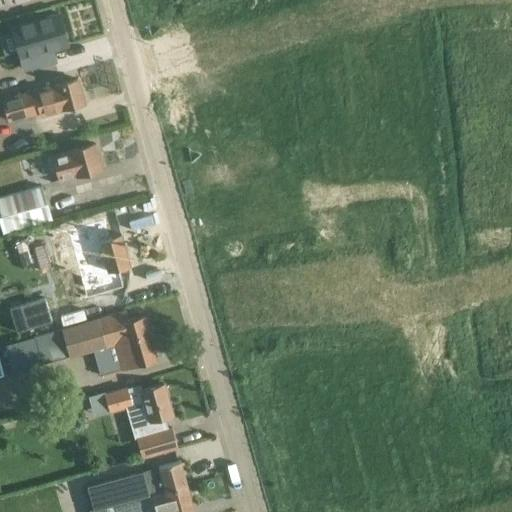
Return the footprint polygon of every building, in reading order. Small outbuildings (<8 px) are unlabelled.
[(153,0),(159,19),(184,12),(181,0),(153,0)] [(58,15),(13,27),(15,33),(20,52),(25,68),(46,62),(43,50),(53,47),(66,43),(66,41),(58,15)] [(457,18),(438,23),(443,41),(448,58),(457,56),(466,53),(457,18)] [(429,25),(421,28),(426,46),(431,63),(439,61),(448,58),(443,41),(438,23),(429,25)] [(412,30),(403,33),(408,50),(413,68),(422,66),(431,63),(426,46),(421,28),(412,30)] [(395,35),(386,38),(391,55),(396,73),(405,71),(413,68),(408,50),(403,33),(395,35)] [(377,40),(369,42),(374,60),(379,78),(387,76),(396,73),(391,55),(386,38),(377,40)] [(359,45),(350,48),(360,83),(369,81),(379,78),(374,60),(369,42),(359,45)] [(335,59),(312,65),(317,85),(323,104),(334,101),(346,98),(349,109),(361,105),(355,81),(342,84),(335,59)] [(290,99),(283,101),(290,125),(303,121),(300,110),(311,107),(323,104),(317,85),(312,65),(289,72),(296,97),(290,99)] [(511,72),(508,72),(503,73),(503,85),(511,84),(511,72)] [(459,78),(454,79),(455,85),(457,91),(467,88),(463,77),(459,78)] [(2,100),(8,120),(38,112),(40,116),(84,104),(77,79),(2,100)] [(449,81),(444,82),(446,88),(447,94),(457,91),(455,85),(454,79),(449,81)] [(240,85),(217,92),(222,111),(228,131),(250,124),(254,135),(266,132),(259,107),(247,111),(243,98),(240,85)] [(429,86),(419,89),(421,95),(422,101),(427,99),(432,98),(429,86)] [(414,90),(410,92),(413,103),(418,102),(422,101),(421,95),(419,89),(414,90)] [(201,124),(188,127),(195,152),(208,148),(205,137),(216,134),(228,131),(222,111),(217,92),(205,95),(194,98),(201,124)] [(389,97),(384,99),(386,105),(388,110),(397,108),(394,96),(389,97)] [(456,97),(447,100),(450,112),(459,109),(458,103),(456,97)] [(380,100),(375,101),(378,113),(383,112),(388,110),(386,105),(384,99),(380,100)] [(433,104),(428,105),(429,111),(431,117),(441,114),(437,103),(433,104)] [(423,107),(418,108),(421,120),(426,118),(431,117),(429,111),(428,105),(423,107)] [(479,128),(461,136),(468,153),(476,170),(485,166),(494,161),(479,128)] [(376,129),(364,134),(374,157),(380,154),(386,152),(376,129)] [(452,140),(443,144),(451,161),(458,178),(467,174),(476,170),(468,153),(461,136),(452,140)] [(51,172),(55,171),(58,180),(74,176),(102,168),(95,143),(64,152),(64,153),(51,156),(51,157),(47,158),(51,172)] [(434,148),(426,152),(433,169),(441,185),(449,181),(458,178),(451,161),(443,144),(434,148)] [(394,153),(388,156),(393,168),(399,179),(411,174),(420,195),(430,190),(441,185),(433,169),(426,152),(415,156),(405,161),(400,151),(394,153)] [(380,166),(356,177),(372,213),(384,208),(396,203),(380,166)] [(260,182),(248,186),(254,210),(261,208),(267,207),(260,182)] [(0,222),(3,232),(49,219),(39,186),(0,197),(0,222)] [(239,210),(214,217),(225,256),(238,252),(250,249),(239,210)] [(64,269),(72,267),(103,258),(107,273),(130,267),(121,234),(95,242),(91,230),(64,238),(56,240),(64,269)] [(24,239),(15,242),(22,265),(31,263),(24,239)] [(35,337),(4,345),(8,359),(12,373),(42,364),(55,361),(69,357),(93,351),(99,375),(121,369),(121,370),(156,360),(153,348),(144,316),(129,320),(122,322),(121,318),(120,313),(62,330),(35,337)] [(468,316),(458,319),(462,336),(467,354),(489,348),(492,359),(505,355),(498,331),(486,335),(479,313),(468,316)] [(448,321),(439,324),(444,342),(449,359),(458,357),(467,354),(462,336),(458,319),(448,321)] [(423,352),(411,356),(418,380),(430,376),(427,365),(438,362),(449,359),(444,342),(439,324),(428,327),(417,330),(423,352)] [(379,333),(368,333),(369,352),(370,370),(381,369),(393,369),(393,380),(400,380),(407,379),(405,354),(392,355),(391,332),(379,333)] [(358,334),(349,334),(350,353),(351,371),(361,371),(370,370),(369,352),(368,333),(358,334)] [(327,359),(314,359),(316,384),(322,384),(329,384),(328,372),(351,371),(350,353),(349,334),(337,335),(326,336),(327,359)] [(275,341),(249,348),(260,387),(273,383),(286,380),(275,341)] [(311,369),(298,369),(299,395),(306,394),(312,394),(311,369)] [(172,427),(154,432),(151,421),(172,415),(163,383),(142,389),(141,387),(140,384),(105,395),(105,396),(110,411),(112,410),(125,406),(135,438),(136,438),(141,457),(158,452),(177,446),(172,427)] [(462,387),(457,389),(460,400),(470,397),(467,386),(462,387)] [(473,403),(463,406),(465,411),(466,417),(471,416),(476,414),(473,403)] [(458,407),(453,408),(457,420),(461,419),(466,417),(465,411),(463,406),(458,407)] [(363,407),(353,408),(354,420),(359,419),(364,419),(363,407)] [(511,436),(495,442),(501,460),(507,477),(511,475),(511,436)] [(335,438),(322,439),(323,464),(330,464),(336,464),(335,438)] [(486,445),(477,448),(483,466),(489,483),(498,480),(507,477),(501,460),(495,442),(486,445)] [(468,451),(459,455),(465,472),(471,489),(480,486),(489,483),(483,466),(477,448),(468,451)] [(434,451),(421,455),(429,479),(442,475),(449,497),(460,493),(471,489),(465,472),(459,455),(448,458),(437,462),(434,451)] [(393,469),(381,470),(382,490),(383,510),(407,509),(406,482),(419,481),(417,456),(404,457),(405,468),(393,469)] [(357,460),(343,461),(345,486),(351,485),(358,485),(360,511),(383,510),(382,490),(381,470),(369,470),(357,471),(357,460)] [(144,471),(89,486),(95,508),(96,511),(106,508),(129,501),(128,500),(187,485),(180,461),(161,466),(158,467),(144,471)] [(297,470),(285,474),(295,511),(298,511),(321,506),(310,467),(297,470)] [(95,508),(89,510),(89,511),(142,511),(156,509),(156,511),(186,511),(194,510),(190,497),(187,485),(128,500),(129,501),(106,508),(96,511),(95,508)]
